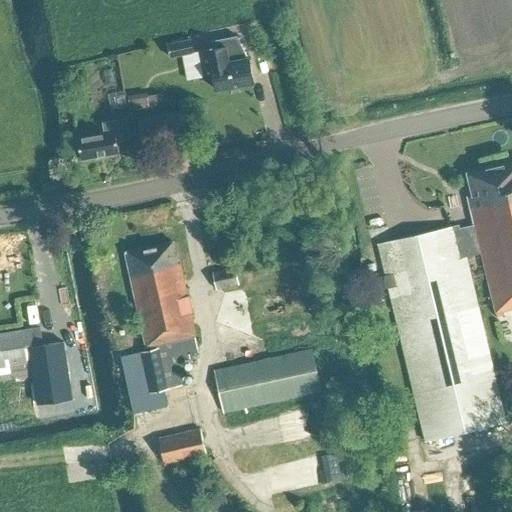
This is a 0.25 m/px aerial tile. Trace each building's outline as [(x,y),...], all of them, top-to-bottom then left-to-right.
[(242,59),(237,36),(215,40),(216,47),(198,51),(203,78),(213,76),(216,90),(253,82),(248,57),(242,59)] [(169,58),(193,53),(190,39),(167,44),(169,58)] [(147,95),(146,92),(127,95),(129,109),(161,105),(160,93),(147,95)] [(142,138),(190,132),(187,114),(140,121),(142,138)] [(126,117),(102,122),(103,134),(78,137),(81,159),(119,152),(117,142),(129,140),(126,117)] [(511,162),(467,173),(473,196),(468,197),(475,225),(459,228),(459,225),(379,245),(427,442),(507,422),(466,256),(482,253),(496,312),(511,308),(511,162)] [(177,264),(172,241),(125,252),(147,351),(122,356),(133,414),(167,405),(165,389),(181,385),(176,357),(198,352),(194,335),(196,335),(191,312),(192,312),(188,296),(187,296),(180,263),(177,264)] [(216,289),(239,285),(236,268),(212,272),(216,289)] [(258,284),(268,325),(302,317),(292,276),(258,284)] [(0,380),(49,373),(41,326),(0,332),(0,380)] [(223,413),(321,392),(312,348),(214,370),(223,413)] [(164,465),(206,455),(198,428),(159,439),(164,465)]
